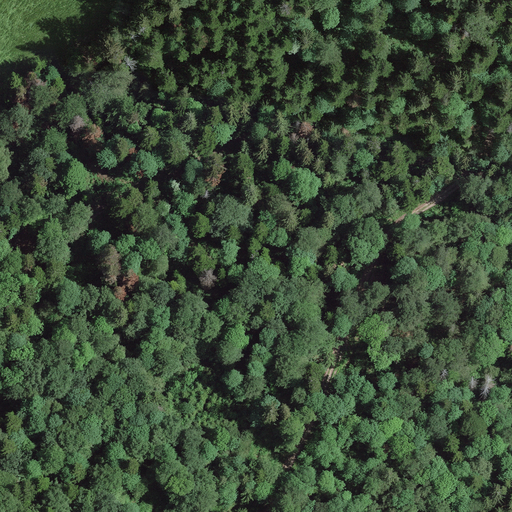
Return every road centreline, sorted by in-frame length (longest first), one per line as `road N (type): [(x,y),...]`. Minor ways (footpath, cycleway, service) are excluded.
road 1 (track): [(511,21),(355,102),(0,244)]
road 2 (track): [(267,511),(381,244),(462,183),(511,91)]
